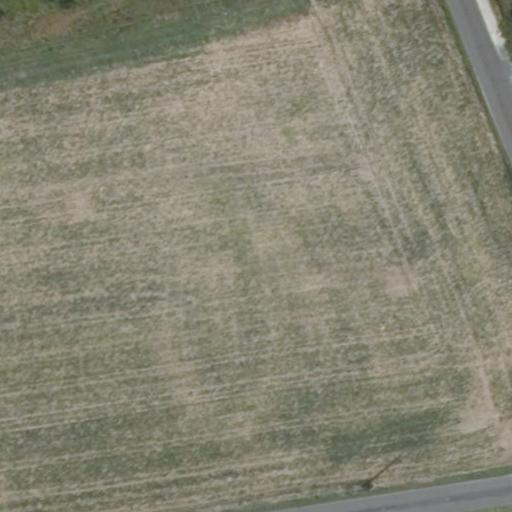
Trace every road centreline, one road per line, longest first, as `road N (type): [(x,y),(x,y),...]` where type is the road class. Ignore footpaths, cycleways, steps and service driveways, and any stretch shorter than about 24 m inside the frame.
road 1 (tertiary): [(511,489),(369,511)]
road 2 (tertiary): [(463,0),(511,123)]
